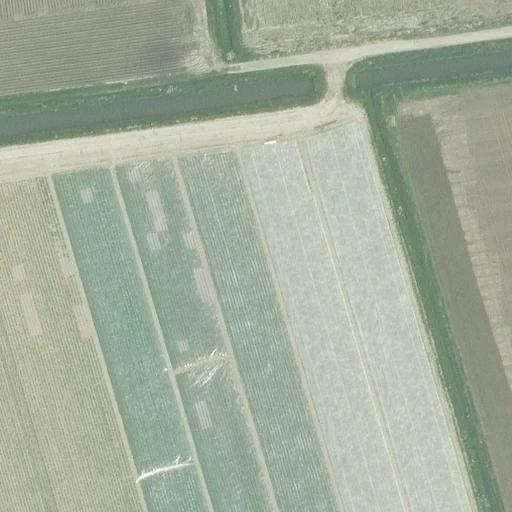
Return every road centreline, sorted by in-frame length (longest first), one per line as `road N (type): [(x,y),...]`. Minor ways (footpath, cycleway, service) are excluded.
road 1 (track): [(222,69),(511,31)]
road 2 (track): [(222,69),(0,103)]
